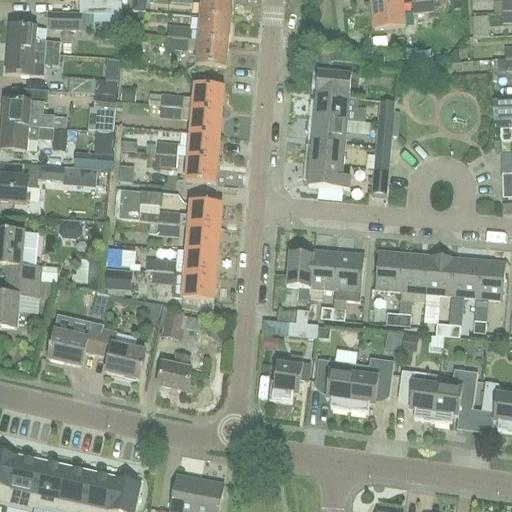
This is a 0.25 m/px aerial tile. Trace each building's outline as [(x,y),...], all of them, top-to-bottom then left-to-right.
[(94,15),(94,16),(122,16),(121,0),(78,0),(79,9),(72,9),(72,14),(72,15),(94,15)] [(202,0),(200,19),(231,22),(232,0),(202,0)] [(502,13),(511,12),(511,0),(501,0),(501,1),(493,2),(493,13),(502,13)] [(434,12),(433,1),(412,3),(413,14),(429,13),(434,12)] [(402,4),(371,8),(374,33),(404,29),(402,5),(402,4)] [(511,24),(511,12),(502,13),(502,25),(511,24)] [(72,15),(72,14),(49,14),(49,33),(81,32),(94,32),(94,16),(94,15),(72,15)] [(200,19),(198,41),(198,42),(229,45),(231,22),(200,19)] [(166,39),(189,41),(190,28),(167,26),(166,39)] [(8,54),(59,57),(60,45),(36,43),(37,31),(10,29),(8,54)] [(122,48),(145,50),(146,39),(122,37),(122,48)] [(198,41),(189,41),(166,39),(165,50),(197,53),(196,67),(226,69),(229,45),(198,42),(198,41)] [(316,97),(349,100),(351,77),(360,78),(361,65),(353,64),(354,58),(345,57),(346,53),(336,52),(335,63),(331,63),(330,75),(313,73),(311,92),(316,92),(316,97)] [(59,57),(8,54),(7,77),(33,79),(33,78),(44,79),(45,68),(58,69),(59,57)] [(68,93),(94,95),(95,81),(69,79),(68,93)] [(192,112),(223,115),(225,90),(194,87),(192,112)] [(136,91),(123,90),(122,102),(135,104),(136,91)] [(161,106),(181,109),(183,97),(162,94),(161,96),(149,95),(148,106),(160,108),(161,106)] [(113,134),(116,98),(95,96),(93,110),(102,111),(99,133),(113,134)] [(310,101),(309,119),(347,123),(349,100),(316,97),(316,102),(310,101)] [(390,189),(403,189),(407,99),(393,98),(390,189)] [(492,121),(511,120),(511,102),(491,103),(492,121)] [(2,129),(67,133),(68,131),(66,131),(67,119),(44,117),(45,106),(4,103),(2,129)] [(161,106),(160,108),(159,118),(180,121),(181,109),(161,106)] [(192,112),(190,135),(220,138),(223,115),(192,112)] [(375,113),(374,125),(386,126),(387,114),(375,113)] [(347,123),(309,119),(307,137),(312,137),(312,142),(345,145),(347,123)] [(386,126),(374,125),(373,137),(385,138),(386,126)] [(67,133),(2,129),(0,152),(27,154),(28,141),(53,143),(52,152),(66,153),(67,133)] [(500,142),(511,142),(511,129),(500,130),(500,142)] [(220,138),(190,135),(188,159),(218,162),(220,138)] [(345,145),(312,142),(311,147),(306,147),(305,165),(343,168),(345,145)] [(511,154),(511,142),(500,142),(501,154),(511,154)] [(156,155),(177,157),(179,146),(157,144),(156,155)] [(146,146),(146,155),(155,156),(156,147),(146,146)] [(373,170),(388,172),(391,148),(376,147),(373,170)] [(113,157),(88,155),(87,169),(112,171),(113,157)] [(177,157),(156,155),(154,167),(176,169),(177,157)] [(218,162),(188,159),(185,183),(216,186),(218,162)] [(343,168),(305,165),(303,182),(308,183),(308,188),(349,192),(350,180),(342,180),(343,168)] [(40,166),(39,181),(62,183),(64,168),(40,166)] [(388,172),(373,170),(371,194),(386,195),(388,172)] [(502,188),(511,187),(511,175),(502,176),(502,188)] [(0,203),(26,206),(28,180),(0,177),(0,203)] [(511,199),(511,187),(502,188),(502,200),(511,199)] [(189,228),(220,231),(222,206),(191,203),(190,215),(159,213),(159,208),(162,208),(163,194),(139,192),(139,194),(120,192),(118,221),(149,224),(149,225),(180,227),(189,228)] [(511,215),(511,204),(502,205),(502,216),(511,215)] [(64,238),(72,239),(77,234),(78,228),(73,222),(65,222),(60,227),(60,233),(64,238)] [(180,227),(149,225),(148,237),(179,239),(180,227)] [(189,228),(187,252),(218,255),(220,231),(189,228)] [(6,282),(40,284),(40,283),(55,284),(56,270),(41,269),(22,267),(24,235),(0,233),(0,266),(7,267),(6,282)] [(106,250),(105,267),(133,269),(134,252),(106,250)] [(187,252),(185,276),(215,278),(218,255),(187,252)] [(311,291),(315,252),(312,252),(312,257),(289,255),(286,288),(298,289),(296,302),(307,303),(309,290),(311,291)] [(311,291),(334,293),(335,293),(339,255),(315,252),(311,291)] [(400,294),(404,255),(378,253),(375,292),(400,294)] [(335,293),(334,293),(333,302),(360,304),(361,295),(364,257),(339,255),(335,293)] [(404,255),(400,294),(425,296),(429,258),(404,255)] [(429,258),(425,296),(450,298),(454,260),(429,258)] [(154,260),(152,285),(174,287),(177,262),(154,260)] [(454,260),(450,298),(476,301),(479,262),(454,260)] [(505,265),(479,262),(476,301),(502,303),(505,265)] [(132,272),(105,270),(103,289),(130,291),(132,272)] [(215,278),(185,276),(182,300),(213,303),(215,278)] [(40,284),(6,282),(5,297),(0,296),(0,330),(17,331),(19,299),(39,300),(40,284)] [(97,298),(95,309),(107,312),(110,301),(97,298)] [(161,307),(151,305),(150,310),(147,326),(157,328),(161,307)] [(436,325),(438,325),(439,306),(426,305),(424,324),(436,325)] [(164,322),(161,338),(179,341),(181,329),(200,333),(203,320),(184,317),(185,314),(168,311),(168,309),(163,308),(160,322),(164,322)] [(332,322),(333,310),(321,309),(320,321),(332,322)] [(345,311),(333,310),(332,322),(344,323),(345,311)] [(278,311),(276,322),(276,324),(306,326),(308,312),(296,311),(296,313),(278,311)] [(119,324),(120,313),(105,312),(104,323),(119,324)] [(398,327),(399,315),(386,315),(386,326),(398,327)] [(399,315),(398,327),(410,328),(411,316),(399,315)] [(276,324),(276,322),(263,321),(262,336),(288,338),(316,341),(318,327),(306,326),(276,324)] [(474,322),(473,335),(485,336),(486,323),(474,322)] [(447,339),(448,326),(438,325),(436,325),(435,338),(447,339)] [(448,326),(447,339),(460,340),(461,327),(448,326)] [(98,357),(103,331),(90,328),(87,340),(56,333),(49,363),(81,370),(85,354),(98,357)] [(331,331),(320,330),(319,340),(330,341),(331,331)] [(116,334),(103,331),(98,357),(109,360),(106,375),(111,377),(138,383),(145,353),(113,346),(116,334)] [(417,338),(403,336),(401,351),(415,354),(417,338)] [(265,340),(265,350),(275,351),(275,341),(265,340)] [(488,344),(487,355),(498,356),(500,346),(488,344)] [(159,387),(187,393),(191,371),(188,370),(190,358),(177,356),(175,368),(163,365),(159,387)] [(298,397),(302,368),(303,358),(291,356),(289,366),(277,365),(275,383),(271,383),(268,402),(292,405),(293,397),(298,397)] [(349,413),(354,375),(341,374),(342,365),(318,361),(314,390),(325,392),(326,396),(326,401),(331,402),(330,410),(349,413)] [(367,377),(354,375),(349,413),(368,415),(369,407),(375,408),(375,403),(378,399),(389,401),(394,364),(380,362),(379,370),(369,368),(367,377)] [(439,379),(432,424),(451,427),(452,419),(458,419),(459,414),(461,410),(472,412),(476,383),(478,374),(454,371),(452,380),(439,379)] [(439,379),(439,378),(415,375),(401,373),(397,402),(408,403),(410,407),(409,413),(415,413),(414,422),(432,424),(439,379)] [(511,435),(511,397),(497,395),(498,386),(485,384),(481,413),(492,415),(493,419),(493,424),(498,425),(497,433),(511,435)] [(0,448),(0,496),(8,498),(19,453),(0,448)] [(19,453),(8,498),(33,504),(43,458),(19,453)] [(43,458),(33,504),(58,510),(68,464),(43,458)] [(68,464),(58,510),(67,511),(82,511),(93,470),(68,464)] [(93,470),(82,511),(109,511),(117,476),(93,470)] [(117,476),(109,511),(135,511),(143,481),(117,476)] [(169,511),(194,511),(200,483),(176,478),(169,511)] [(219,511),(224,487),(200,483),(194,511),(219,511)]
